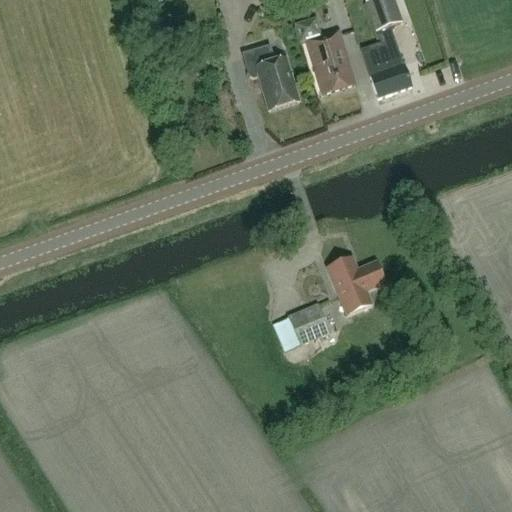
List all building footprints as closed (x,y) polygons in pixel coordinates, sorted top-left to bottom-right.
[(360,52),(377,101),(411,90),(390,30),(402,26),(393,0),(378,0),(366,4),(380,45),(360,52)] [(306,43),(306,45),(321,40),(315,21),(295,27),(300,45),(306,43)] [(339,34),(321,40),(306,45),(323,97),(356,87),(339,34)] [(271,57),(269,49),(243,57),(250,79),(253,81),(258,80),(269,114),(299,104),(286,60),(268,66),(266,58),(271,57)] [(376,265),(357,272),(352,260),(327,271),(346,317),(371,307),(366,295),(385,287),(376,265)] [(330,336),(317,306),(287,319),(300,349),(330,336)]
